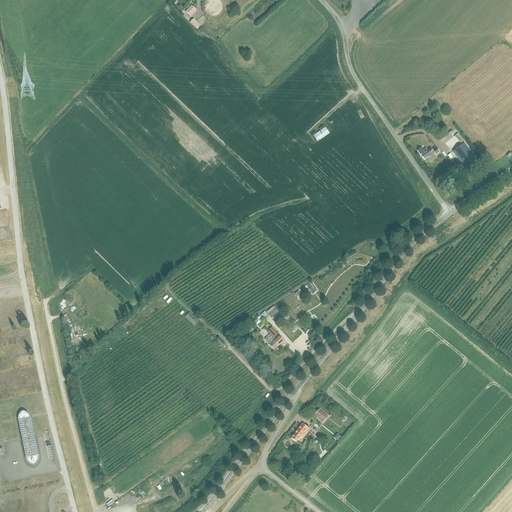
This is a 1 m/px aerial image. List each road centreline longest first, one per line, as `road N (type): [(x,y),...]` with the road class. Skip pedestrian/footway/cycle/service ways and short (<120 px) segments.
road 1 (unclassified): [(449,213),(350,67),(341,22),(321,0)]
road 2 (tertiary): [(295,391),(407,248),(449,213)]
road 3 (tertiary): [(68,488),(22,274)]
road 4 (unclassified): [(95,511),(46,302)]
road 5 (tertiary): [(22,274),(0,77)]
road 6 (tertiary): [(204,511),(295,391)]
